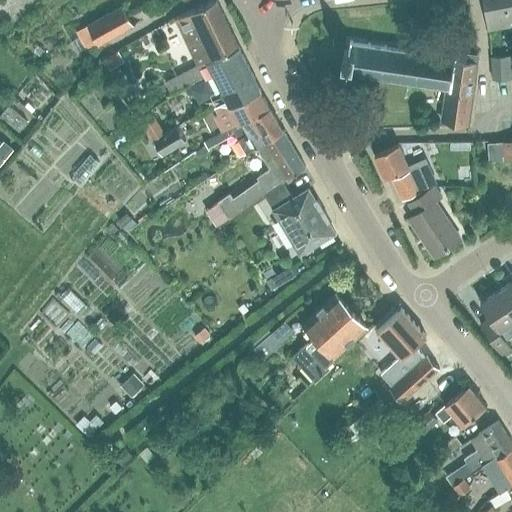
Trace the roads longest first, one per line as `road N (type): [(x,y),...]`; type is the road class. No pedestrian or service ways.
road 1 (tertiary): [(422,297),(358,224),(302,121),(268,54),(266,0)]
road 2 (tertiary): [(511,409),(422,297)]
